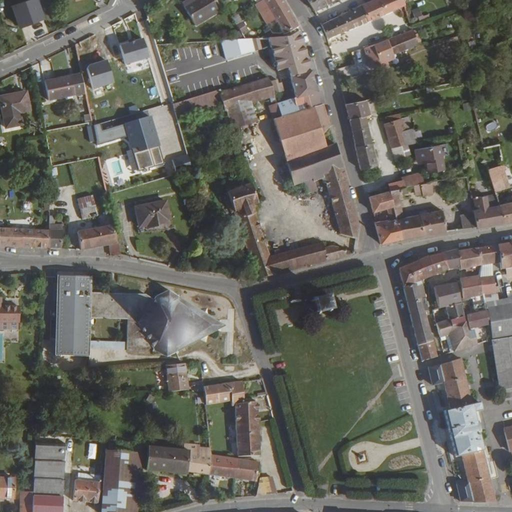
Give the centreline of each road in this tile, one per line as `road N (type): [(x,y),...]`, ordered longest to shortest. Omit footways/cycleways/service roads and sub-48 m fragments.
road 1 (unclassified): [(372,254),(313,46),(292,0)]
road 2 (unclassified): [(439,510),(385,273),(372,254)]
road 3 (unclassified): [(0,258),(114,265),(238,288)]
road 4 (unclassified): [(238,288),(301,503)]
road 5 (unclassified): [(0,69),(125,3)]
road 6 (unclassified): [(372,254),(511,233)]
road 7 (unclassified): [(238,288),(372,254)]
road 8 (residential): [(301,503),(439,510)]
